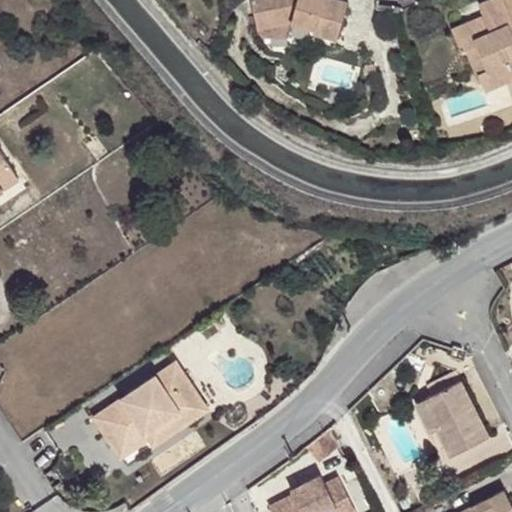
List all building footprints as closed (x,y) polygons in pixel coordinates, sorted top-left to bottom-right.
[(249,0),(253,20),(271,18),(291,24),(289,29),(337,40),(347,2),(337,0),(249,0)] [(511,0),(486,0),(479,4),(483,14),(485,20),(471,26),(468,21),(452,28),(462,50),(478,44),(487,66),(478,72),(485,88),(511,76),(511,0)] [(483,14),(468,21),(471,26),(485,20),(483,14)] [(260,33),(287,34),(289,29),(291,24),(271,18),(253,20),(255,27),(260,33)] [(376,71),(374,62),(364,64),(366,73),(376,71)] [(0,185),(2,184),(0,181),(0,164),(8,159),(0,147),(0,185)] [(18,173),(8,159),(0,164),(0,181),(2,184),(18,173)] [(95,413),(108,432),(115,427),(130,448),(151,434),(188,407),(194,396),(182,380),(190,375),(176,356),(95,413)] [(210,406),(190,375),(182,380),(194,396),(188,407),(151,434),(157,442),(210,406)] [(438,430),(433,432),(448,459),(488,438),(458,383),(422,400),(438,430)] [(430,434),(433,432),(438,430),(422,400),(414,405),(430,434)] [(115,427),(108,432),(122,452),(130,448),(115,427)] [(339,442),(330,427),(308,443),(320,457),(339,442)] [(320,469),(302,478),(304,482),(291,489),(269,501),(274,511),(314,511),(337,501),(342,511),(346,511),(357,507),(337,470),(324,476),(320,469)] [(304,482),(302,478),(289,485),(291,489),(304,482)] [(511,511),(511,499),(507,489),(464,511),(511,511)]
